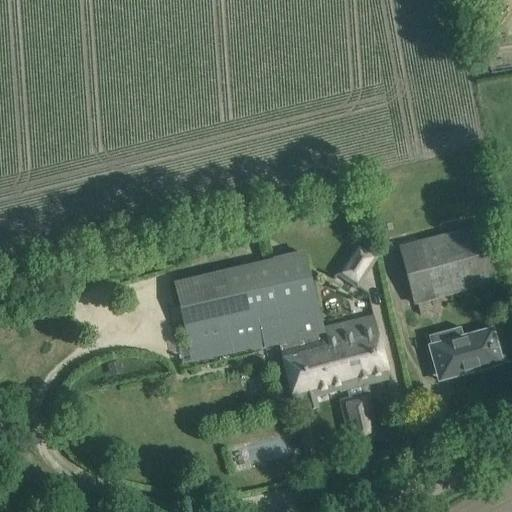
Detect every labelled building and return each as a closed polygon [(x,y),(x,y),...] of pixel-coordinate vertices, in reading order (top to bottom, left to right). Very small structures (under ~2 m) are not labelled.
[(487,223),(399,246),(414,305),(503,282),(487,223)] [(357,242),(351,251),(373,266),(379,256),(357,242)] [(192,365),(278,343),(324,332),(323,327),(304,252),(174,283),(192,365)] [(370,316),(323,327),(324,332),(327,343),(323,344),(326,356),(340,355),(350,396),(347,397),(349,406),(341,408),(353,448),(379,440),(368,400),(367,401),(363,388),(388,380),(370,316)] [(502,364),(492,330),(463,338),(460,328),(428,337),(431,347),(429,347),(435,369),(448,366),(451,378),(502,364)] [(327,343),(324,332),(278,343),(280,353),(279,353),(293,403),(341,390),(341,392),(349,390),(350,396),(340,355),(326,356),(323,344),(327,343)]
